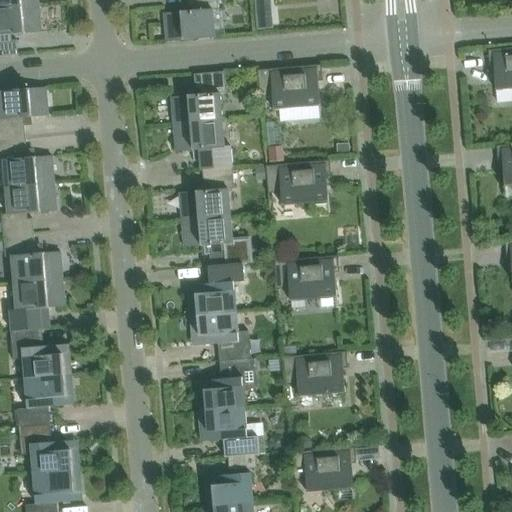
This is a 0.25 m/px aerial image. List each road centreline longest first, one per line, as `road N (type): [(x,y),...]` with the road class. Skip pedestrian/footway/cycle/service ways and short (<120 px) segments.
road 1 (tertiary): [(445,511),(404,39)]
road 2 (residential): [(142,511),(106,65)]
road 3 (residential): [(106,65),(404,39)]
